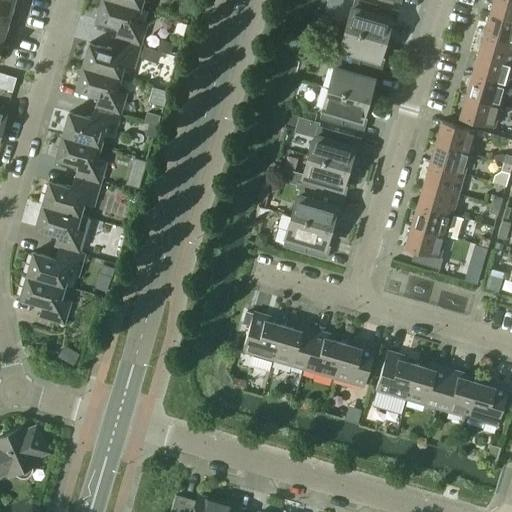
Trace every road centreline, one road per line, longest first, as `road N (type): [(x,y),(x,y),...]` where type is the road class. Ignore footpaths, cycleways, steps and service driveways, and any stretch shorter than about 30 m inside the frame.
road 1 (unclassified): [(113,424),(237,0)]
road 2 (residential): [(354,300),(444,0)]
road 3 (residential): [(437,511),(138,430)]
road 4 (residential): [(8,202),(65,0)]
road 5 (residential): [(511,348),(354,300)]
